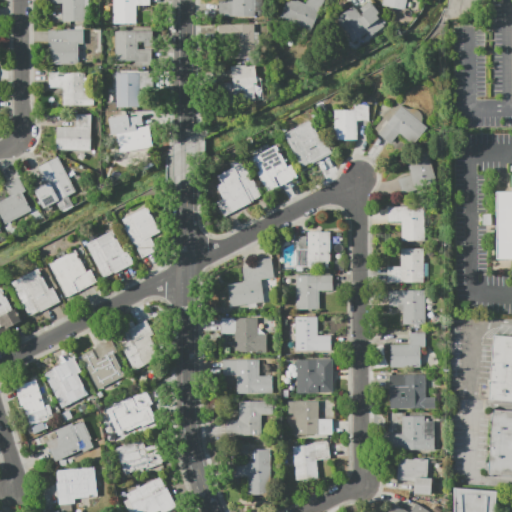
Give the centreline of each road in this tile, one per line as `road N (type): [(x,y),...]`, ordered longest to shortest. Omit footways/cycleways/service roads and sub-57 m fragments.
road 1 (residential): [(0,365),(360,178)]
road 2 (residential): [(360,178),(362,484),(306,511)]
road 3 (tertiary): [(187,176),(190,432),(213,511)]
road 4 (residential): [(20,0),(22,138),(0,149)]
road 5 (tertiary): [(185,0),(186,140)]
